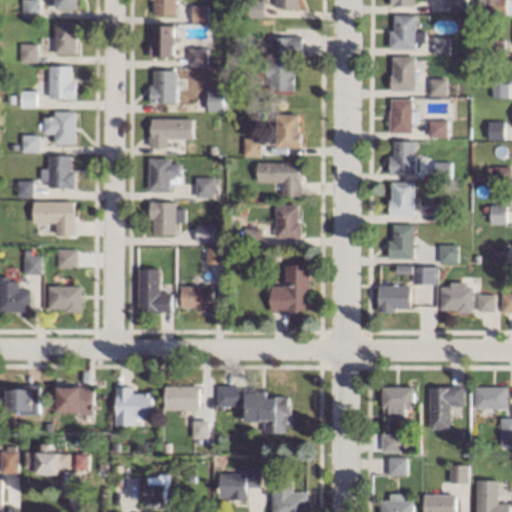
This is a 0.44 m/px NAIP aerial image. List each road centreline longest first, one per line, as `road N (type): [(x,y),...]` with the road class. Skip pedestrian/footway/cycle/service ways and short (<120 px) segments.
road 1 (residential): [(347,0),(343,511)]
road 2 (residential): [(0,351),(511,350)]
road 3 (residential): [(115,0),(113,351)]
